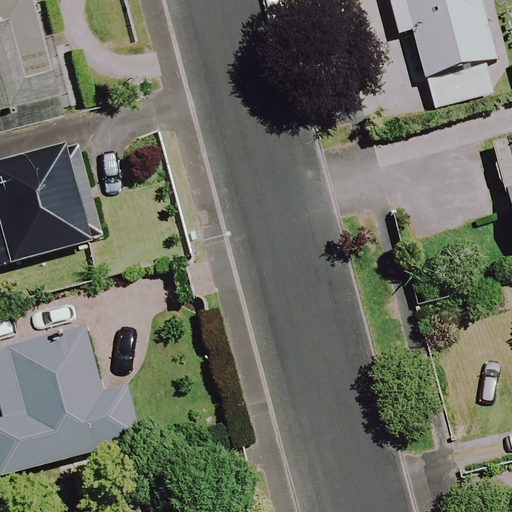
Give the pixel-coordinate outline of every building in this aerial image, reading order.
[(0,0),(0,123),(62,107),(33,0),(0,0)] [(384,0),(395,42),(408,39),(420,90),(495,72),(477,0),(384,0)] [(0,262),(11,260),(12,264),(96,241),(95,235),(104,232),(80,142),(68,145),(67,141),(0,158),(0,262)] [(511,147),(490,153),(511,226),(511,147)] [(16,344),(0,347),(0,385),(7,415),(0,417),(0,467),(1,473),(145,438),(131,380),(105,386),(89,322),(14,340),(16,344)]
